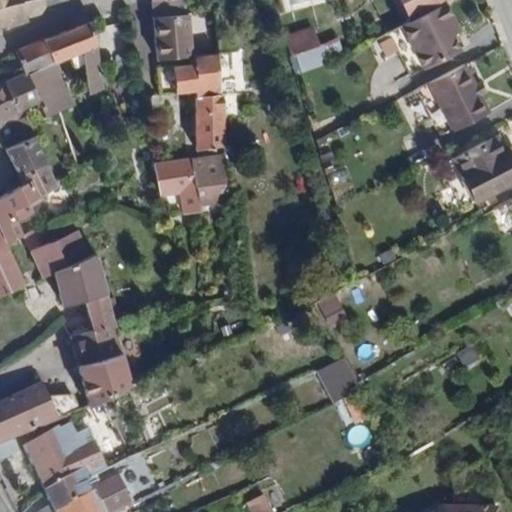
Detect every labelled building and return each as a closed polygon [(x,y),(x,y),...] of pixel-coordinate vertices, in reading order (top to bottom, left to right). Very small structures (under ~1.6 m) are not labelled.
[(0,0),(0,26),(38,16),(43,8),(40,0),(0,0)] [(149,0),(151,19),(181,17),(180,0),(149,0)] [(453,0),(451,0),(390,32),(400,55),(413,77),(467,48),(460,33),(467,29),(453,0)] [(434,0),(393,0),(400,15),(434,0)] [(181,17),(151,19),(153,44),(162,49),(162,58),(190,56),(186,16),(181,17)] [(97,91),(91,22),(42,41),(49,61),(23,72),(31,90),(42,116),(55,109),(69,102),(56,63),(79,53),(85,93),(97,91)] [(332,63),(316,29),(289,43),(304,76),(332,63)] [(49,61),(42,41),(12,53),(19,69),(13,71),(15,77),(1,84),(8,101),(31,90),(23,72),(49,61)] [(153,44),(154,59),(162,58),(162,49),(153,44)] [(192,67),(155,70),(156,95),(195,94),(195,102),(226,99),(221,53),(191,56),(192,67)] [(480,97),(463,66),(451,72),(419,88),(436,120),(447,115),(456,131),(490,113),(482,96),(480,97)] [(8,101),(1,84),(0,84),(0,128),(10,123),(16,119),(8,101)] [(226,99),(195,102),(199,150),(232,149),(226,99)] [(13,175),(36,163),(28,146),(24,137),(16,119),(10,123),(17,134),(0,142),(0,145),(1,149),(13,175)] [(494,138),(446,163),(467,203),(511,180),(511,162),(510,159),(506,161),(494,138)] [(0,220),(12,215),(30,206),(35,216),(54,206),(48,190),(55,187),(52,179),(45,183),(36,163),(13,175),(17,184),(20,189),(16,191),(13,186),(0,192),(0,220)] [(203,208),(238,204),(235,180),(233,165),(192,170),(192,163),(184,164),(157,167),(161,197),(200,193),(203,208)] [(12,215),(22,237),(41,228),(35,216),(30,206),(12,215)] [(22,237),(27,246),(45,238),(41,228),(22,237)] [(0,294),(10,290),(22,284),(6,246),(4,243),(0,232),(0,294)] [(27,246),(41,276),(50,271),(60,267),(45,238),(27,246)] [(91,330),(112,324),(93,251),(60,267),(50,271),(60,313),(85,306),(91,330)] [(352,318),(339,293),(320,303),(334,328),(352,318)] [(79,365),(120,353),(112,324),(91,330),(71,335),(79,365)] [(94,398),(127,382),(120,353),(79,365),(80,368),(94,398)] [(359,389),(341,356),(313,371),(330,404),(359,389)] [(71,409),(84,403),(78,391),(58,399),(48,381),(0,403),(0,442),(11,438),(58,415),(71,409)] [(23,442),(47,495),(80,479),(68,452),(57,427),(23,442)] [(11,438),(0,442),(0,458),(17,450),(11,438)] [(136,489),(155,482),(145,452),(126,458),(136,489)] [(53,511),(77,511),(92,505),(80,479),(47,495),(55,511),(53,511)] [(253,511),(278,511),(269,495),(249,505),(253,511)]
